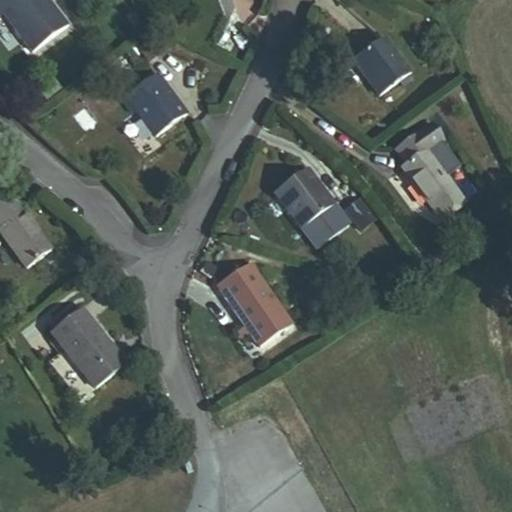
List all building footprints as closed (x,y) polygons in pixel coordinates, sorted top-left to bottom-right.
[(0,0),(0,13),(25,51),(62,26),(45,0),(0,0)] [(368,102),(402,81),(378,44),(344,65),(368,102)] [(133,148),(165,125),(136,85),(104,108),(133,148)] [(422,228),(448,211),(416,163),(390,180),(422,228)] [(285,235),(319,214),(294,174),(260,196),(285,235)] [(341,212),(360,231),(374,218),(355,198),(341,212)] [(0,269),(6,279),(31,263),(0,214),(0,269)] [(245,357),(277,339),(242,274),(210,292),(245,357)] [(76,398),(108,377),(69,317),(36,339),(76,398)]
